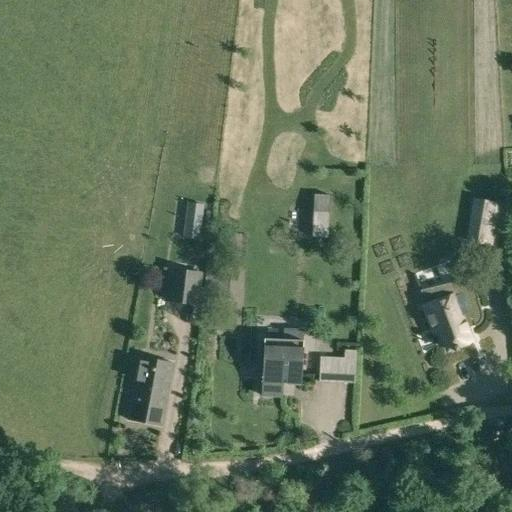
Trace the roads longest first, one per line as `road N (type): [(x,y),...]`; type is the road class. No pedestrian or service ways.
road 1 (track): [(511,408),(354,446),(122,463)]
road 2 (track): [(122,463),(0,457)]
